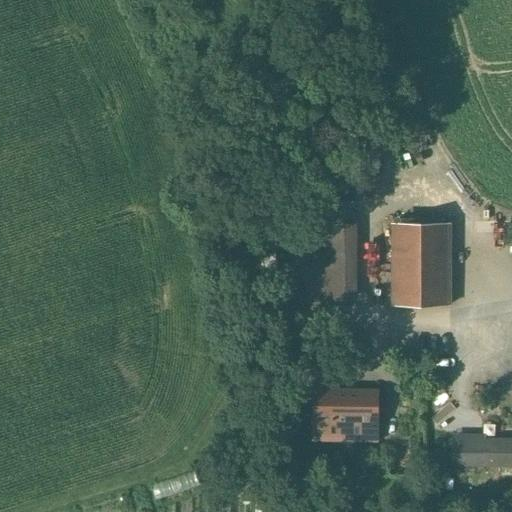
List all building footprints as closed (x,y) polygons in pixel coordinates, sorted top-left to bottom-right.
[(355,299),(357,224),(324,223),(321,298),(355,299)] [(447,306),(447,223),(390,223),(390,306),(447,306)] [(372,439),(373,394),(315,393),(314,438),(372,439)] [(454,463),(484,463),(485,440),(485,437),(454,437),(454,463)] [(511,440),(485,440),(484,463),(511,463),(511,440)] [(164,497),(206,480),(200,465),(158,481),(164,497)]
